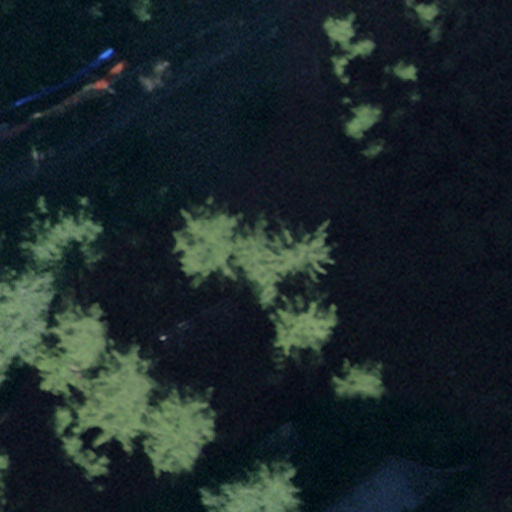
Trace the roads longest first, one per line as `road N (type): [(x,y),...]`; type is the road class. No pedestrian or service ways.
road 1 (track): [(304,0),(210,69),(0,173)]
road 2 (track): [(424,511),(511,421)]
